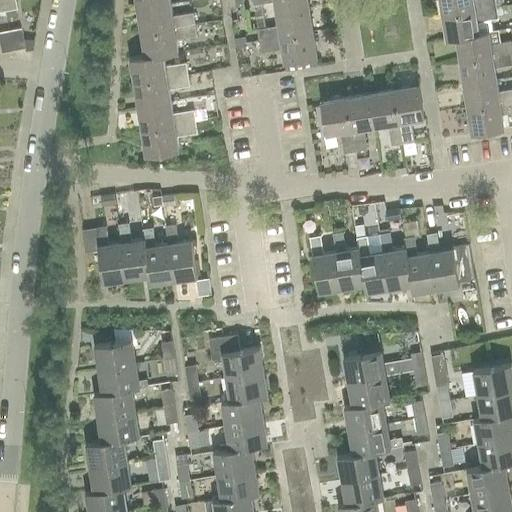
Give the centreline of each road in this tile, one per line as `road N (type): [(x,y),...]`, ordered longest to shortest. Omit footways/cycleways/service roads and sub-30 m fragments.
road 1 (residential): [(33,171),(0,506)]
road 2 (residential): [(500,182),(239,184)]
road 3 (residential): [(239,184),(33,171)]
road 4 (residential): [(259,313),(239,184)]
